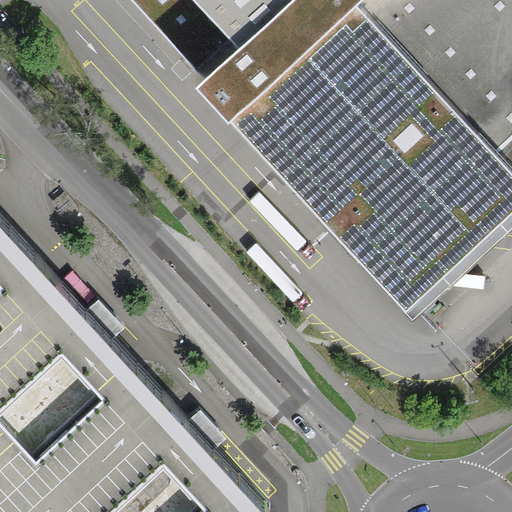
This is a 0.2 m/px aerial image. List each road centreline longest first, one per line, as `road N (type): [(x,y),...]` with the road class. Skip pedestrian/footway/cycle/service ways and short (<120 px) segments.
road 1 (unclassified): [(434,486),(399,470),(322,409),(145,222),(120,210)]
road 2 (unclassified): [(120,210),(128,231),(335,462),(366,511)]
road 3 (unclassified): [(120,210),(0,84)]
